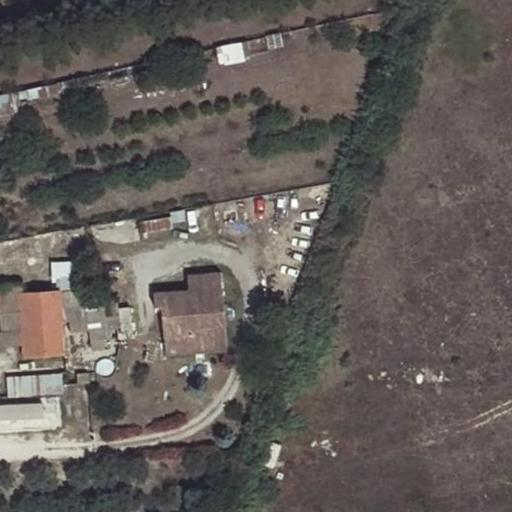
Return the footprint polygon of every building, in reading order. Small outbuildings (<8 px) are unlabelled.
[(0,115),(12,113),(9,93),(0,95),(0,115)] [(228,325),(224,273),(191,275),(192,290),(157,292),(158,305),(165,305),(167,339),(197,337),(196,327),(228,325)] [(22,293),(21,284),(0,284),(0,312),(1,346),(25,344),(22,293)] [(26,354),(63,353),(60,291),(22,293),(25,344),(26,354)] [(119,326),(117,313),(107,314),(106,301),(87,304),(90,339),(109,338),(109,328),(119,326)] [(229,349),(228,325),(196,327),(197,337),(167,339),(168,353),(229,349)] [(8,378),(9,397),(62,393),(61,374),(8,378)] [(59,398),(1,400),(1,423),(60,422),(59,398)]
